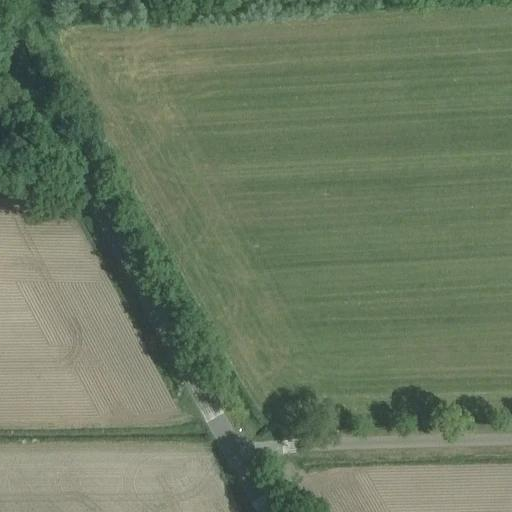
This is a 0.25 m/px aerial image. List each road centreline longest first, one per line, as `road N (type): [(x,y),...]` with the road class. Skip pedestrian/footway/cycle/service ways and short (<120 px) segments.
road 1 (unclassified): [(238,459),(0,28)]
road 2 (unclassified): [(238,459),(293,446),(511,439)]
